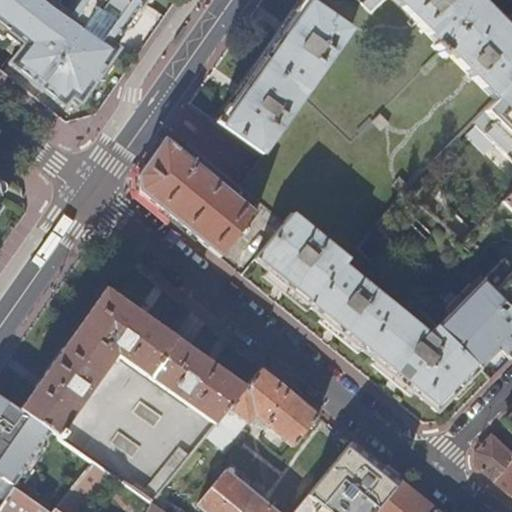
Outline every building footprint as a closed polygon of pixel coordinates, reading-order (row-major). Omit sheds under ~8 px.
[(0,0),(0,32),(20,49),(9,64),(63,108),(71,99),(80,105),(118,52),(113,47),(65,13),(50,2),(50,0),(0,0)] [(74,0),(65,13),(113,47),(146,0),(74,0)] [(263,58),(303,95),(350,29),(309,0),(302,0),(293,11),(295,14),(278,36),(263,58)] [(360,0),(372,12),(383,0),(360,0)] [(439,51),(483,6),(477,0),(394,0),(421,25),(437,43),(434,45),(439,51)] [(496,101),(511,84),(511,34),(501,23),(483,6),(439,51),(421,70),(426,75),(443,58),(445,60),(450,54),(496,101)] [(262,154),(303,95),(263,58),(228,107),(227,106),(216,121),(262,154)] [(511,84),(496,101),(472,124),(511,164),(511,84)] [(387,122),(378,113),(371,119),(359,133),(356,135),(360,140),(376,124),(381,128),(387,122)] [(359,133),(371,119),(368,115),(355,129),(359,133)] [(188,146),(169,131),(163,139),(182,154),(182,153),(188,146)] [(168,216),(219,258),(254,214),(241,203),(242,202),(182,153),(182,154),(163,139),(158,147),(138,176),(138,192),(140,193),(168,216)] [(138,176),(158,147),(154,144),(133,173),(138,176)] [(401,197),(406,191),(422,174),(419,171),(404,187),(398,181),(392,188),(401,197)] [(165,219),(168,216),(140,193),(137,196),(165,219)] [(437,412),(479,369),(437,327),(428,335),(344,266),(348,259),(292,213),(283,224),(262,207),(255,215),(276,233),(260,251),(253,260),(311,307),(309,310),(400,383),(437,412)] [(240,236),(260,251),(276,233),(255,215),(240,236)] [(510,359),(511,357),(511,264),(504,258),(437,327),(479,369),(500,348),(510,359)] [(168,394),(215,426),(246,388),(243,386),(241,389),(227,380),(229,377),(187,349),(186,351),(104,294),(65,350),(62,348),(36,384),(39,386),(20,412),(49,432),(60,440),(64,434),(61,432),(112,360),(117,364),(120,360),(168,394)] [(292,447),(318,416),(283,387),(262,369),(246,388),(215,426),(205,438),(223,451),(253,415),(261,422),(259,425),(264,430),(267,427),(292,447)] [(20,412),(0,398),(0,478),(11,486),(49,432),(20,412)] [(154,426),(162,416),(141,402),(134,412),(154,426)] [(475,468),(511,497),(511,496),(511,414),(506,420),(511,425),(511,455),(491,435),(475,452),(475,468)] [(119,432),(111,444),(131,458),(140,446),(119,432)] [(375,511),(399,483),(380,467),(351,443),(304,501),(316,511),(375,511)] [(159,495),(189,457),(179,449),(146,491),(135,484),(131,489),(151,503),(159,495)] [(56,511),(83,511),(113,477),(94,463),(54,511),(56,511)] [(203,511),(273,511),(223,472),(196,506),(203,511)] [(433,511),(435,511),(415,496),(399,483),(375,511),(433,511)] [(48,511),(14,488),(0,509),(0,511),(48,511)] [(182,511),(159,495),(151,503),(163,511),(182,511)] [(163,511),(151,503),(146,511),(163,511)]
